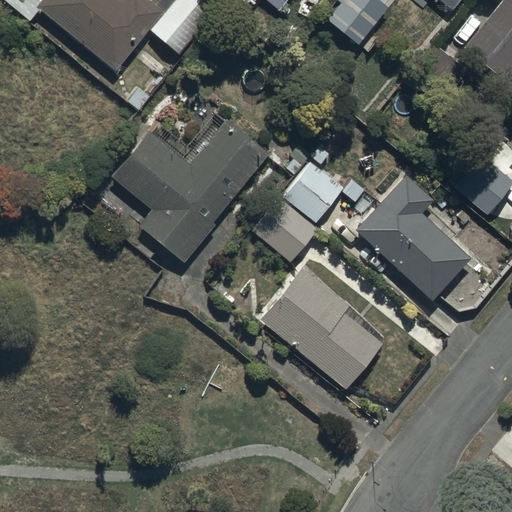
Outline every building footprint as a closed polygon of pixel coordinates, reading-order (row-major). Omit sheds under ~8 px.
[(6,0),(29,19),(39,5),(116,69),(150,29),(179,53),(217,8),(207,0),(171,0),(164,9),(152,0),(6,0)] [(383,0),(339,0),(327,15),(359,41),(389,4),(383,0)] [(511,0),(499,0),(463,43),(506,80),(511,73),(511,0)] [(406,76),(439,103),(466,68),(458,62),(462,57),(447,45),(443,49),(434,41),(406,76)] [(138,221),(184,260),(215,222),(212,220),(267,155),(225,119),(190,161),(149,126),(110,171),(151,205),(138,221)] [(282,193),(315,220),(342,185),(319,167),(322,163),(320,161),(327,152),(317,144),(309,154),(312,156),(282,193)] [(511,185),(511,180),(481,155),(454,188),(487,216),(511,185)] [(407,172),(356,225),(431,299),(471,258),(421,209),(433,197),(407,172)] [(278,195),(251,227),(289,259),(316,227),(278,195)] [(301,263),(259,316),(345,387),(382,341),(342,309),(348,302),(301,263)]
